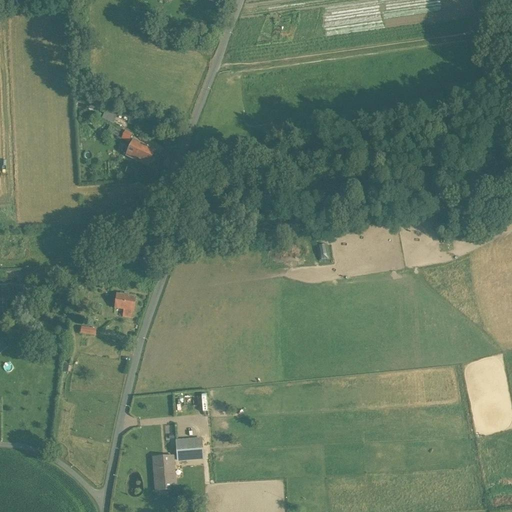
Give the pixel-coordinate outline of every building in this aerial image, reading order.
[(105,109),(102,118),(113,123),(117,114),(105,109)] [(132,135),(125,132),(121,139),(129,143),(132,135)] [(154,151),(140,144),(134,141),(126,156),(132,159),(147,166),(154,151)] [(17,287),(18,297),(30,296),(29,286),(17,287)] [(132,318),(133,311),(136,297),(116,294),(114,308),(123,310),(122,316),(132,318)] [(81,326),(81,327),(80,333),(95,336),(96,329),(81,326)] [(202,440),(176,442),(177,461),(203,459),(202,440)] [(156,491),(156,488),(164,488),(165,490),(176,489),(173,457),(162,458),(163,463),(160,463),(159,461),(153,462),(156,491)]
